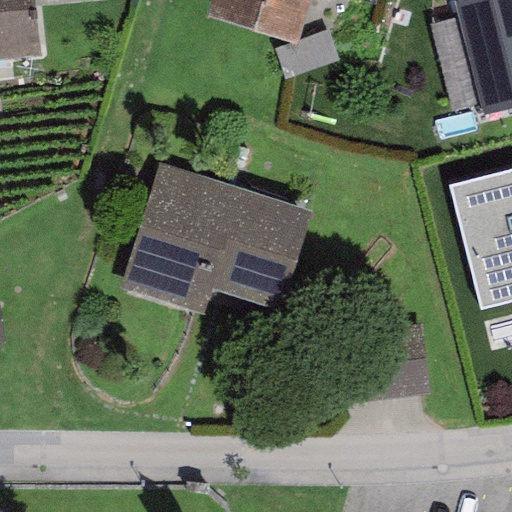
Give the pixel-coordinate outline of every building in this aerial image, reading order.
[(0,0),(0,64),(37,62),(32,0),(0,0)] [(297,51),(312,0),(211,0),(204,23),(297,51)] [(511,0),(457,0),(458,4),(454,6),(484,122),(511,115),(511,0)] [(312,217),(159,166),(117,293),(203,321),(210,300),(212,296),(278,318),(312,217)] [(511,174),(448,190),(479,316),(511,307),(511,174)] [(357,335),(364,404),(427,397),(420,328),(357,335)]
